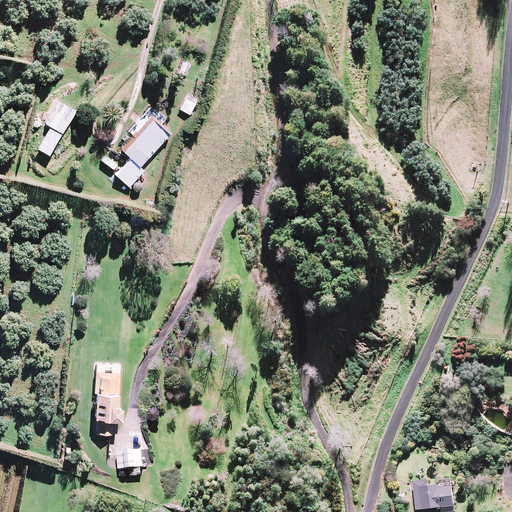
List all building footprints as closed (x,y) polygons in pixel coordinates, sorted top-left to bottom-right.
[(191,59),(183,56),(177,72),(185,75),(191,59)] [(196,98),(187,93),(179,108),(188,113),(196,98)] [(75,110),(57,99),(44,121),(49,125),(36,146),(48,154),(75,110)] [(128,186),(129,184),(135,177),(142,183),(149,175),(138,165),(168,132),(159,124),(164,119),(151,107),(129,132),(133,135),(121,149),(129,157),(114,173),(128,186)] [(141,232),(143,232),(146,230),(147,230),(148,229),(150,227),(151,225),(151,224),(152,222),(152,220),(151,218),(151,216),(150,214),(148,212),(147,211),(145,210),(143,210),(141,209),(139,209),(137,210),(135,210),(133,211),(132,213),(131,214),(130,216),(129,218),(129,220),(129,222),(129,224),(130,226),(131,227),(132,229),(134,230),(135,231),(137,232),(139,232),(141,232)] [(478,369),(479,358),(470,358),(470,369),(478,369)] [(119,363),(96,362),(93,414),(95,414),(95,430),(115,432),(119,363)] [(148,413),(148,414),(147,415),(148,416),(148,417),(149,418),(149,419),(150,420),(151,421),(152,421),(153,421),(155,421),(156,421),(157,421),(158,420),(159,419),(160,418),(160,417),(161,416),(161,415),(161,414),(161,413),(160,412),(160,411),(159,410),(158,409),(157,408),(156,408),(155,408),(154,408),(153,408),(152,408),(151,409),(150,410),(149,410),(148,411),(148,413)] [(117,452),(119,469),(131,468),(132,477),(140,476),(139,467),(143,466),(141,450),(117,452)] [(429,484),(428,480),(414,481),(417,508),(442,506),(443,511),(455,510),(452,485),(440,486),(440,483),(429,484)]
